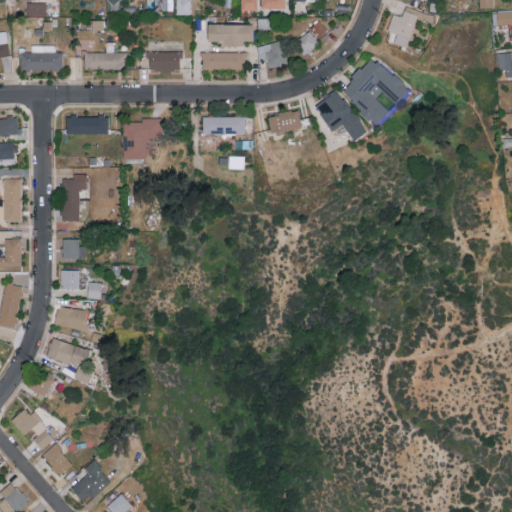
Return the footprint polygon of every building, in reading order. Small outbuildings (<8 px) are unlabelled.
[(256,0),(240,0),(241,9),(257,9),(256,0)] [(28,15),(46,15),(46,2),(28,2),(28,15)] [(387,29),(409,37),(418,15),(404,10),(402,16),(393,12),(387,29)] [(493,13),(494,25),(511,22),(511,13),(511,10),(493,13)] [(253,23),(208,22),(207,39),(222,40),(222,44),(244,44),(244,40),(253,40),(253,23)] [(0,55),(9,55),(7,30),(0,31),(0,55)] [(319,44),(309,30),(294,40),(304,54),(319,44)] [(266,56),(268,67),(286,63),(282,40),(256,45),(259,58),(266,56)] [(55,44),(31,44),(31,51),(21,51),(20,69),(62,70),(63,51),(55,51),(55,44)] [(181,50),(149,50),(149,69),(181,68),(181,50)] [(511,50),(498,51),(498,69),(506,68),(506,77),(511,76),(511,50)] [(84,68),(126,67),(126,51),(84,52),(84,68)] [(246,51),(202,51),(202,68),(246,68),(246,51)] [(340,91),(376,123),(389,109),(368,91),(374,83),(396,102),(409,88),(371,55),(340,91)] [(331,130),(343,123),(353,139),(365,132),(339,88),(315,103),(331,130)] [(267,115),(271,132),(302,126),(298,108),(267,115)] [(0,134),(19,133),(17,115),(0,116),(0,134)] [(67,133),(108,132),(108,115),(66,115),(67,133)] [(202,132),(245,132),(245,116),(202,115),(202,132)] [(147,156),(146,136),(161,136),(161,116),(141,117),(141,120),(123,121),(124,157),(147,156)] [(244,168),(244,155),(229,155),(229,167),(244,168)] [(79,220),(80,189),(86,189),(86,173),(73,173),(73,178),(63,177),(63,220),(79,220)] [(21,220),(21,178),(4,178),(4,220),(21,220)] [(0,265),(0,267),(21,268),(21,237),(5,237),(5,256),(0,256),(0,265)] [(62,257),(79,256),(79,237),(62,238),(62,257)] [(80,269),(61,269),(61,288),(80,288),(80,269)] [(24,285),(7,281),(0,310),(0,323),(14,327),(24,285)] [(101,297),(102,281),(88,281),(88,297),(101,297)] [(54,323),(85,329),(88,311),(58,305),(54,323)] [(92,368),(85,367),(89,347),(52,338),(47,357),(77,364),(74,378),(89,382),(92,368)] [(53,377),(37,371),(30,388),(47,395),(53,377)] [(32,427),(38,434),(33,438),(41,448),(60,433),(53,425),(47,429),(28,405),(11,419),(24,434),(32,427)] [(58,475),(72,464),(56,442),(42,453),(58,475)] [(79,480),(71,487),(83,502),(110,478),(94,459),(75,476),(79,480)] [(14,511),(28,501),(12,481),(0,490),(0,491),(4,497),(0,499),(0,507),(4,511),(14,511)] [(112,511),(124,511),(132,505),(122,492),(107,505),(112,511)]
